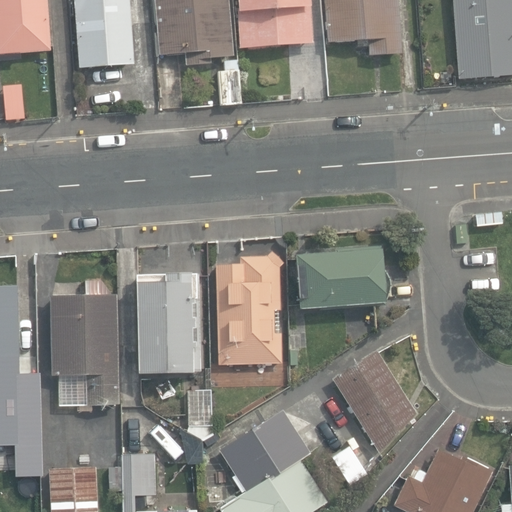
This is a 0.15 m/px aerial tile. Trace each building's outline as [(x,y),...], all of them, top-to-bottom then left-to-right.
[(0,0),(0,60),(21,59),(21,53),(52,51),(48,0),(0,0)] [(72,0),(78,68),(133,64),(128,0),(72,0)] [(185,54),(186,66),(213,64),(212,57),(234,55),(229,0),(155,0),(159,56),(185,54)] [(237,9),(239,47),(312,43),(309,0),(238,0),(239,9),(237,9)] [(368,42),(369,56),(402,53),(398,0),(324,0),(327,45),(368,42)] [(511,0),(452,0),(458,79),(511,74),(511,0)] [(221,106),(241,104),(237,60),(224,62),(224,72),(218,72),(221,106)] [(3,86),(6,121),(25,119),(22,85),(3,86)] [(476,226),(501,224),(500,213),(475,215),(476,226)] [(455,225),(457,245),(466,244),(464,224),(455,225)] [(293,255),(296,309),(384,303),(380,249),(293,255)] [(213,264),(217,365),(281,364),(278,268),(283,263),(272,252),(267,257),(240,258),(240,264),(213,264)] [(138,372),(138,373),(200,372),(198,273),(137,274),(138,372)] [(58,377),(59,405),(120,404),(117,295),(109,295),(108,283),(85,283),(86,297),(51,297),(53,377),(58,377)] [(0,286),(0,406),(2,406),(2,403),(16,403),(16,388),(20,388),(18,286),(0,286)] [(353,412),(378,453),(415,413),(378,353),(376,351),(332,378),(349,406),(346,408),(350,414),(353,412)] [(188,434),(200,440),(212,435),(211,388),(187,390),(188,434)] [(213,511),(312,511),(327,503),(300,460),(309,454),(281,410),(218,450),(245,492),(213,511)] [(6,437),(7,491),(38,490),(36,436),(6,437)] [(332,456),(349,484),(367,474),(352,449),(358,445),(353,437),(347,441),(349,445),(332,456)] [(469,511),(490,470),(462,456),(460,460),(437,449),(426,472),(418,469),(413,478),(407,475),(393,505),(407,511),(469,511)] [(194,511),(194,510),(136,511),(135,495),(155,495),(154,454),(121,455),(122,511),(194,511)] [(511,511),(511,466),(505,467),(508,501),(498,502),(499,511),(511,511)] [(49,471),(51,511),(94,511),(99,511),(96,468),(49,471)] [(210,488),(211,499),(223,499),(223,488),(210,488)]
